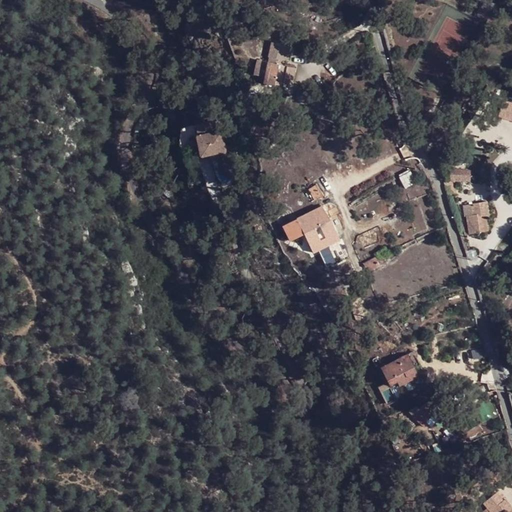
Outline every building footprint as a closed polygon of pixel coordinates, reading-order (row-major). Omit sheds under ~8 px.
[(288,64),(292,49),(273,44),(267,62),(260,60),(256,73),(264,76),(262,85),(274,89),(275,85),(283,86),(291,88),(295,71),(281,68),(282,63),(288,64)] [(511,102),(502,99),(497,117),(511,122),(511,102)] [(194,139),(198,161),(223,155),(219,135),(194,139)] [(470,181),(470,170),(453,170),(453,181),(470,181)] [(322,197),(320,193),(315,185),(306,189),(312,201),(322,197)] [(497,225),(490,201),(480,204),(484,217),(479,218),(481,224),(486,223),(487,228),(497,225)] [(312,230),(316,240),(331,233),(320,207),(282,223),(290,240),(312,230)] [(316,240),(317,243),(332,235),(331,233),(316,240)] [(332,235),(317,243),(319,247),(334,240),(332,235)] [(379,269),(394,258),(387,248),(373,258),(379,269)] [(395,383),(412,375),(404,357),(376,369),(388,391),(397,387),(395,383)] [(415,381),(412,375),(395,383),(397,387),(398,389),(415,381)] [(417,426),(435,412),(427,402),(408,415),(417,426)] [(508,511),(511,508),(498,492),(477,509),(479,511),(508,511)]
